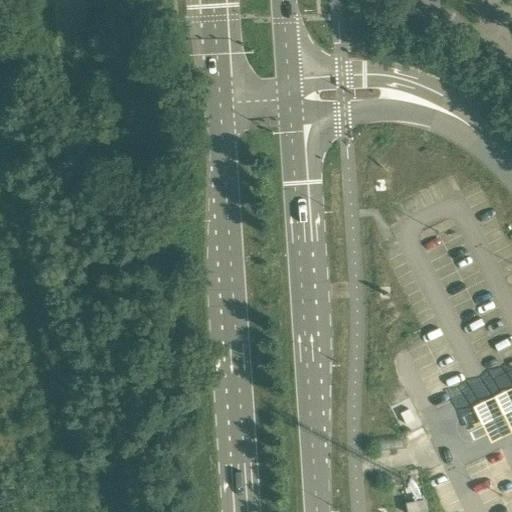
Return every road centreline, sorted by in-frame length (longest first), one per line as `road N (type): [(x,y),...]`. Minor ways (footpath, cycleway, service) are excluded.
road 1 (primary): [(316,511),(289,99)]
road 2 (primary): [(219,102),(247,511)]
road 3 (unclassified): [(511,169),(471,126),(404,97),(289,99)]
